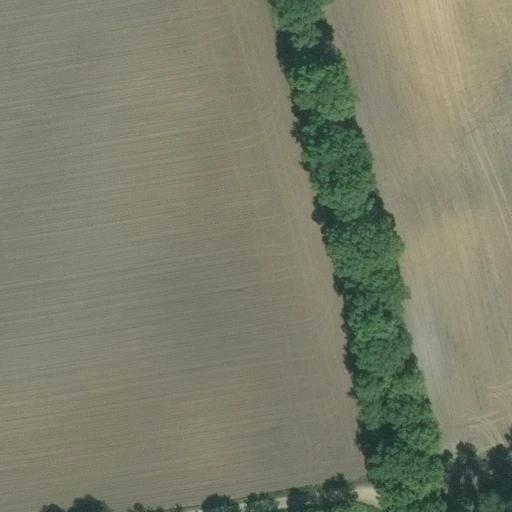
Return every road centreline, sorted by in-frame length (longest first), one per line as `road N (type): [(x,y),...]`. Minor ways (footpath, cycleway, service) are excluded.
road 1 (track): [(271,0),(354,280),(398,491)]
road 2 (track): [(270,511),(398,491),(403,511)]
